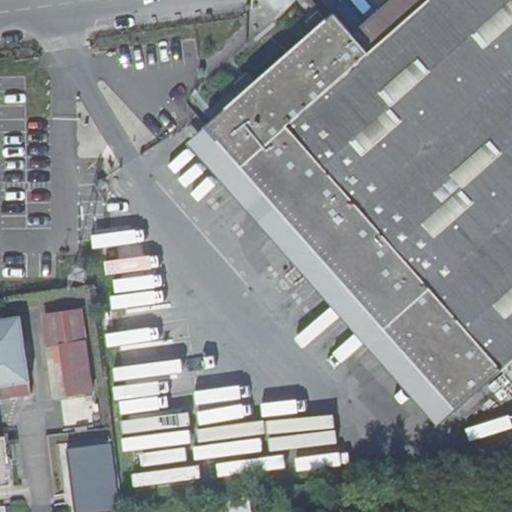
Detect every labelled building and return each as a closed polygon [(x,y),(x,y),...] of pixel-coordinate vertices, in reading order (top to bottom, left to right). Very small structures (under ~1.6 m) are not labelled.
[(457,410),(511,361),(511,0),(430,0),(371,53),(337,15),(233,109),(220,120),(216,124),(211,128),(457,410)] [(82,307),(43,312),(47,345),(61,344),(66,393),(92,390),(82,307)] [(31,380),(23,315),(0,317),(0,394),(1,398),(31,395),(28,380),(31,380)] [(0,491),(13,490),(6,432),(0,432),(0,491)] [(69,453),(71,467),(103,464),(102,449),(69,453)] [(109,511),(103,464),(71,467),(75,511),(109,511)]
